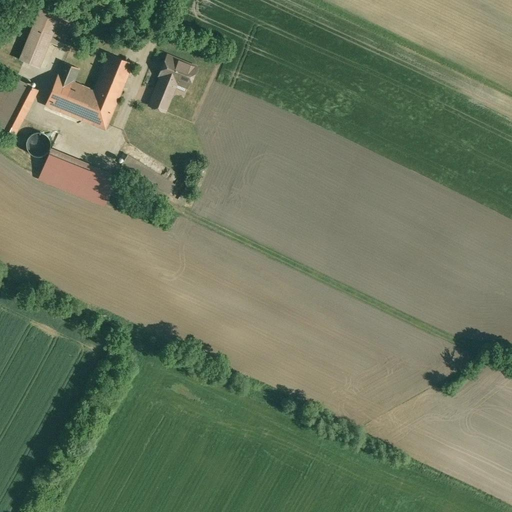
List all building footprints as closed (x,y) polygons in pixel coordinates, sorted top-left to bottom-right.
[(77,12),(46,0),(43,0),(19,59),(39,67),(50,41),(63,47),(77,12)] [(81,32),(76,29),(70,39),(75,42),(81,32)] [(110,54),(95,90),(73,82),(79,68),(64,62),(46,104),(83,119),(83,120),(105,129),(132,63),(110,54)] [(196,67),(168,56),(168,55),(160,75),(162,76),(150,105),(165,111),(176,84),(178,83),(188,87),(197,67),(196,67)] [(38,89),(8,74),(0,88),(0,125),(15,133),(38,89)] [(38,132),(35,132),(33,133),(31,134),(30,135),(29,136),(28,138),(27,140),(26,142),(26,143),(26,144),(26,146),(27,148),(27,149),(28,151),(29,152),(31,154),(33,155),(35,156),(37,156),(39,156),(42,156),(43,155),(45,155),(47,153),(48,152),(49,151),(50,150),(50,148),(51,146),(51,144),(51,142),(50,140),(50,139),(49,137),(48,136),(47,135),(45,134),(44,133),(42,132),(40,132),(38,132)] [(120,178),(53,149),(40,178),(107,207),(120,178)]
